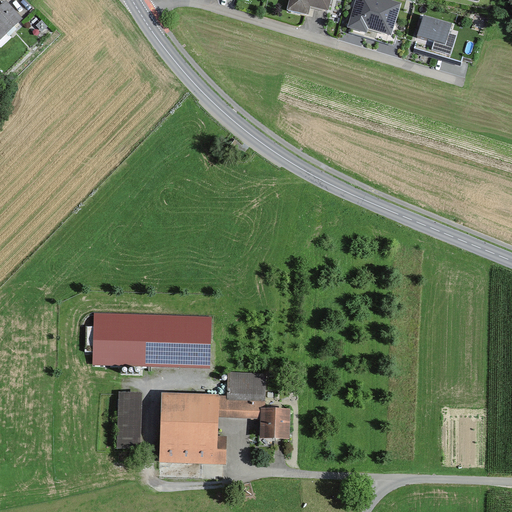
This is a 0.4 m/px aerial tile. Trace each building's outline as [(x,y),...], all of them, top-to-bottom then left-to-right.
[(332,0),(291,0),(288,12),(308,18),(311,9),(329,14),(332,0)] [(401,4),(387,0),(356,0),(348,30),(367,35),(368,31),(391,38),(401,4)] [(0,43),(22,23),(5,5),(0,9),(0,43)] [(452,27),(424,18),(416,47),(451,58),(457,36),(450,34),(452,27)] [(210,319),(96,316),(94,365),(208,368),(210,319)] [(142,396),(119,395),(117,449),(139,450),(142,396)] [(228,396),(162,396),(162,465),(228,465),(228,437),(219,437),(219,421),(267,421),(267,411),(267,403),(228,403),(228,396)] [(290,440),(290,437),(290,411),(267,411),(267,440),(290,440)]
